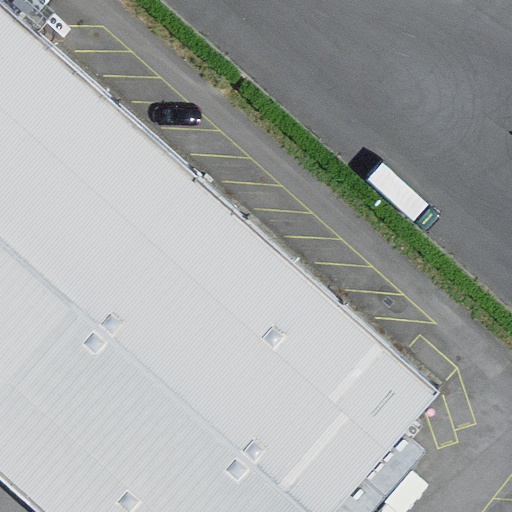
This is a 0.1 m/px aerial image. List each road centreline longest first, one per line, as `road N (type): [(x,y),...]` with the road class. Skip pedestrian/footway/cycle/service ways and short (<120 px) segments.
road 1 (unknown): [(451,511),(476,485),(489,452),(494,408),(478,358),(72,0)]
road 2 (unknown): [(278,0),(511,118)]
